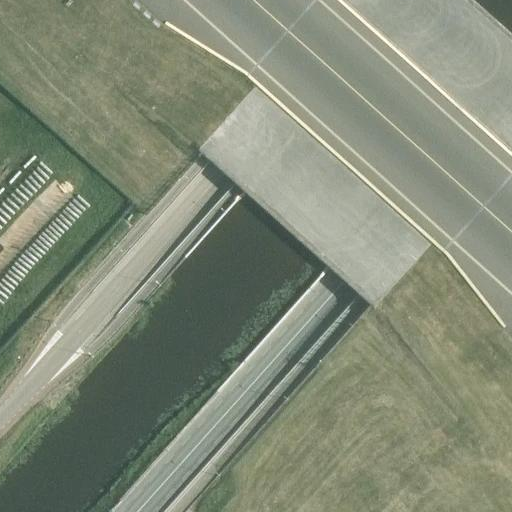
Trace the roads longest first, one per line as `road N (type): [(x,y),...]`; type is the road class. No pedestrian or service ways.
road 1 (tertiary): [(0,422),(380,0)]
road 2 (secondary): [(132,511),(511,92)]
